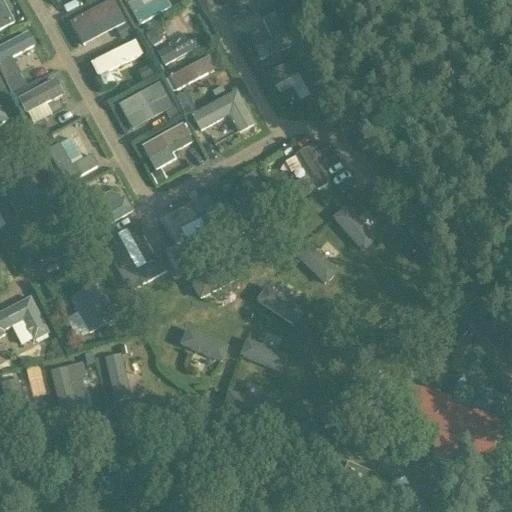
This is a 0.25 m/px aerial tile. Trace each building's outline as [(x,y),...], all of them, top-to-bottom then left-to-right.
[(138,28),(170,10),(164,0),(160,0),(143,9),(139,1),(127,7),(138,28)] [(75,37),(118,15),(112,2),(69,24),(75,37)] [(0,33),(10,28),(0,8),(0,33)] [(272,17),(282,39),(253,51),(258,63),(301,45),(296,33),(299,32),(289,10),(272,17)] [(163,67),(197,50),(184,25),(170,32),(175,43),(155,53),(163,67)] [(0,44),(0,74),(8,95),(25,88),(13,56),(35,48),(30,33),(0,44)] [(135,44),(90,66),(97,80),(142,58),(135,44)] [(322,92),(303,56),(266,76),(273,90),(298,77),(309,99),(322,92)] [(168,80),(175,94),(216,72),(209,58),(168,80)] [(25,117),(63,98),(55,82),(17,101),(25,117)] [(125,122),(167,99),(160,85),(117,108),(125,122)] [(236,93),(191,118),(200,135),(229,119),(239,137),(255,128),(236,93)] [(0,128),(9,123),(0,109),(0,128)] [(182,128),(141,150),(148,162),(189,140),(182,128)] [(46,153),(65,187),(97,169),(91,157),(71,168),(59,146),(46,153)] [(298,203),(328,187),(308,151),(294,158),(305,179),(290,188),(298,203)] [(34,218),(36,222),(48,215),(29,180),(4,194),(16,216),(20,215),(34,218)] [(96,216),(82,191),(67,200),(90,238),(131,214),(123,200),(96,216)] [(172,237),(196,232),(194,223),(200,221),(198,205),(167,210),(172,237)] [(360,253),(374,242),(343,206),(330,218),(360,253)] [(124,231),(115,235),(134,270),(143,265),(124,231)] [(101,245),(129,295),(166,275),(158,260),(136,273),(115,237),(101,245)] [(324,285),(336,273),(302,241),(290,253),(324,285)] [(254,301),(291,328),(302,313),(265,286),(254,301)] [(89,335),(113,321),(94,287),(69,300),(89,335)] [(30,300),(0,315),(0,338),(3,338),(1,334),(2,333),(22,323),(33,343),(48,335),(30,300)] [(222,364),(227,342),(180,331),(175,353),(222,364)] [(281,374),(288,357),(243,339),(237,356),(281,374)] [(133,398),(123,355),(103,360),(113,403),(133,398)] [(84,411),(85,368),(54,368),(53,410),(84,411)] [(500,421),(480,415),(437,404),(439,396),(410,388),(402,420),(439,430),(432,458),(486,472),(500,421)]
